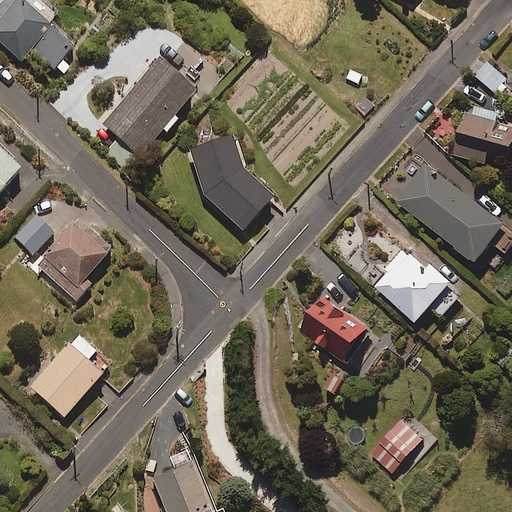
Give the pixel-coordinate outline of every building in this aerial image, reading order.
[(0,0),(0,44),(20,62),(32,48),(55,68),(73,48),(47,26),(57,15),(40,0),(0,0)] [(195,95),(158,63),(103,127),(139,158),(163,131),(167,135),(177,122),(174,119),(195,95)] [(509,82),(488,63),(477,77),(498,95),(509,82)] [(456,156),(509,173),(511,163),(511,124),(498,121),(500,115),(472,106),(456,156)] [(237,160),(230,141),(190,154),(205,198),(242,234),(270,205),(255,184),(233,162),(237,160)] [(0,195),(21,173),(0,154),(0,195)] [(397,201),(477,265),(483,258),(498,269),(506,259),(492,247),(507,228),(427,164),(397,201)] [(53,234),(35,217),(15,239),(33,256),(53,234)] [(111,254),(75,223),(36,267),(77,303),(91,286),(86,282),(111,254)] [(429,270),(404,249),(372,290),(418,327),(433,310),(444,319),(462,296),(452,288),(455,284),(433,265),(429,270)] [(369,331),(323,299),(300,332),(346,364),(369,331)] [(111,370),(78,338),(30,389),(63,420),(111,370)] [(346,378),(333,371),(323,388),(336,395),(346,378)] [(416,436),(399,421),(370,454),(393,475),(412,454),(418,460),(436,440),(423,428),(416,436)] [(210,511),(193,466),(154,481),(165,511),(210,511)]
